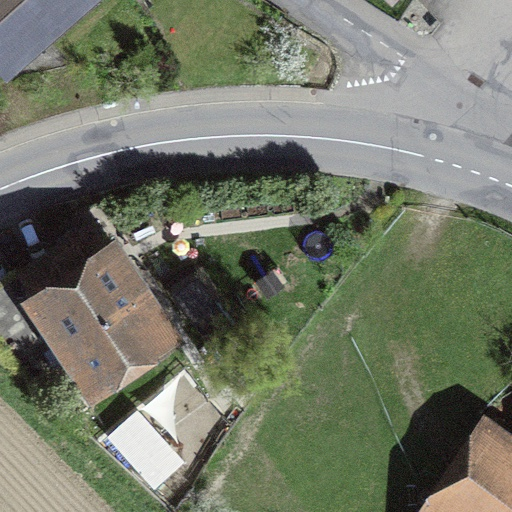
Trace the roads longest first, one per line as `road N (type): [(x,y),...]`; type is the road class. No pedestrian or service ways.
road 1 (unclassified): [(0,189),(122,147),(235,136),(347,141),(437,160)]
road 2 (residential): [(305,0),(377,45),(437,160)]
